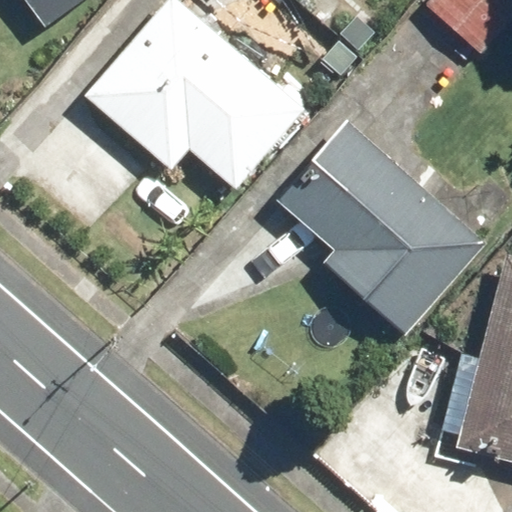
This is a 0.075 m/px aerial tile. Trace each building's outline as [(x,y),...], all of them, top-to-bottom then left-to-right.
[(32,0),(50,21),(76,0),(32,0)] [(298,97),(188,0),(179,0),(94,95),(208,197),(298,97)] [(511,0),(445,0),(440,7),(488,46),(511,16),(511,0)] [(267,208),(405,320),(482,226),(344,114),(267,208)] [(511,292),(467,446),(511,459),(511,292)]
